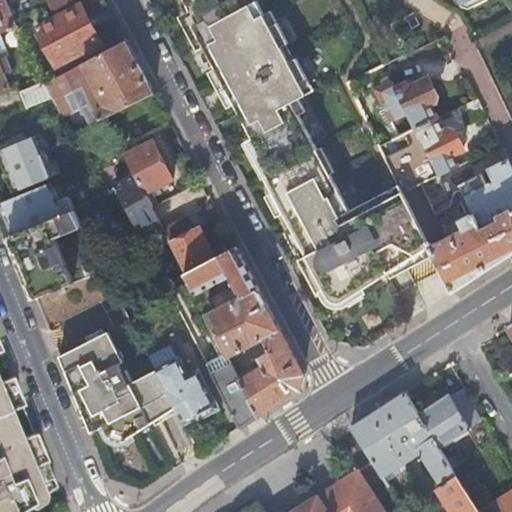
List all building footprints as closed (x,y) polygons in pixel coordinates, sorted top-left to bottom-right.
[(0,0),(0,34),(3,34),(17,27),(5,0),(0,0)] [(47,0),(54,12),(76,0),(47,0)] [(185,0),(196,23),(193,24),(265,159),(258,163),(307,255),(300,258),(312,281),(318,277),(326,291),(329,296),(346,300),(398,267),(431,246),(416,214),(400,183),(351,209),(331,172),(326,175),(314,152),(319,149),(294,102),(308,93),(302,81),(306,78),(290,48),(277,23),(272,25),(259,0),(257,0),(252,3),(249,0),(185,0)] [(79,4),(38,27),(59,64),(100,42),(79,4)] [(0,52),(9,49),(3,34),(0,34),(0,91),(12,87),(6,72),(13,68),(8,56),(1,59),(0,56),(0,52)] [(112,114),(124,108),(155,92),(146,77),(126,39),(84,61),(112,114)] [(88,126),(107,116),(112,114),(84,61),(46,82),(53,96),(72,135),(88,126)] [(383,113),(395,138),(416,127),(439,116),(433,104),(437,102),(440,95),(431,77),(410,87),(408,83),(398,88),(395,80),(378,88),(389,110),(383,113)] [(28,107),(53,96),(46,82),(45,80),(21,90),(28,107)] [(447,172),(459,166),(454,155),(466,149),(456,130),(451,129),(484,113),(477,98),(439,116),(416,127),(421,137),(436,168),(443,164),(447,172)] [(42,116),(43,118),(54,113),(48,100),(22,112),(26,122),(42,116)] [(27,124),(43,118),(42,116),(26,122),(27,124)] [(47,164),(50,163),(44,149),(41,150),(35,135),(0,149),(0,158),(14,192),(52,176),(47,164)] [(421,137),(386,154),(400,183),(416,214),(423,211),(421,205),(428,202),(419,184),(439,174),(436,168),(421,137)] [(127,156),(138,178),(146,192),(174,178),(154,140),(138,148),(139,150),(127,156)] [(56,160),(50,163),(47,164),(52,176),(60,171),(56,160)] [(453,291),(511,252),(511,168),(508,160),(470,178),(473,185),(471,186),(473,191),(464,195),(473,215),(459,222),(464,230),(459,232),(457,227),(451,230),(454,235),(445,239),(428,202),(421,205),(423,211),(416,214),(431,246),(453,291)] [(79,183),(92,178),(88,168),(75,173),(79,183)] [(117,189),(134,222),(144,217),(149,227),(155,224),(159,231),(164,228),(146,192),(138,178),(117,189)] [(23,232),(64,215),(51,184),(10,201),(23,232)] [(84,227),(75,211),(64,215),(23,232),(11,237),(37,299),(65,287),(75,283),(71,271),(79,267),(85,279),(106,270),(90,239),(67,249),(71,259),(66,261),(56,238),(84,227)] [(183,220),(165,230),(187,274),(217,258),(201,228),(190,233),(187,235),(183,227),(186,225),(183,220)] [(217,258),(187,274),(197,293),(230,276),(237,287),(244,295),(259,287),(252,274),(237,247),(217,258)] [(319,295),(326,291),(318,277),(312,281),(319,295)] [(207,314),(227,353),(229,356),(265,338),(272,351),(257,361),(260,368),(241,381),(259,415),(302,388),(305,374),(259,287),(244,295),(237,287),(226,292),(226,304),(207,314)] [(176,407),(157,369),(134,381),(108,331),(61,357),(92,433),(105,426),(111,438),(125,440),(152,423),(176,407)] [(0,353),(0,368),(3,377),(9,375),(0,353)] [(227,353),(207,363),(240,427),(259,415),(241,381),(229,356),(227,353)] [(176,407),(184,422),(198,415),(199,416),(218,407),(199,371),(189,376),(179,358),(157,369),(176,407)] [(0,511),(12,511),(40,495),(35,486),(51,476),(9,375),(3,377),(0,368),(0,511)] [(449,394),(419,413),(441,448),(471,429),(471,428),(484,419),(465,388),(451,397),(449,394)] [(406,392),(351,427),(379,471),(419,446),(423,454),(443,484),(438,488),(452,511),(480,511),(441,448),(419,413),(406,392)] [(419,446),(379,471),(384,479),(423,454),(419,446)] [(383,511),(356,470),(289,511),(383,511)] [(51,476),(35,486),(40,495),(55,485),(51,476)] [(511,511),(511,490),(480,511),(511,511)]
